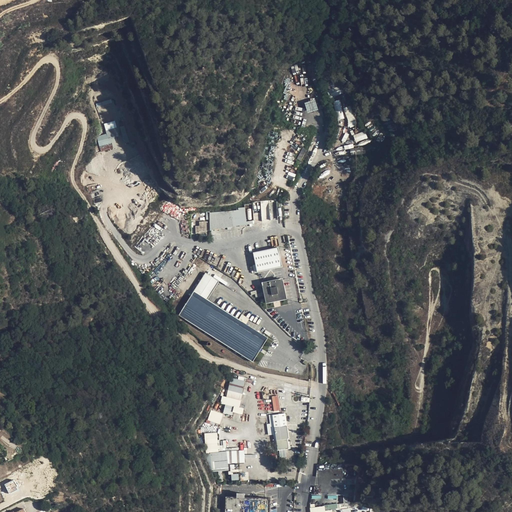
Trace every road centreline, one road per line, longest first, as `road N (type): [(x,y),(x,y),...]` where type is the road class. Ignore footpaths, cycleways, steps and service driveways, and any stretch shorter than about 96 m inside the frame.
road 1 (residential): [(304,511),(324,399),(316,296),(297,211),(327,118),(313,60)]
road 2 (unknown): [(324,388),(203,355),(153,307),(108,231),(123,161)]
